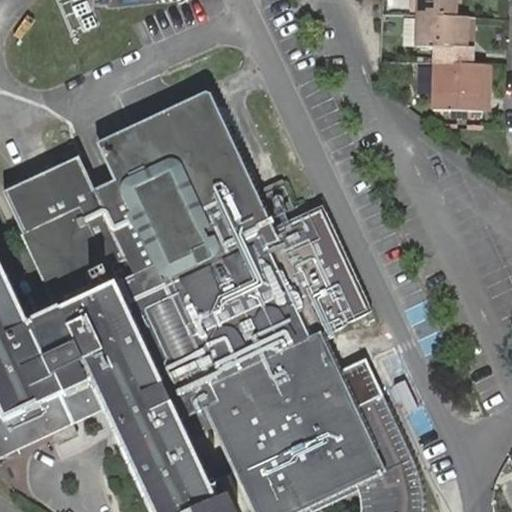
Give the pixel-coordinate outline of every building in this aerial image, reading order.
[(420,0),(421,8),(460,10),(460,4),(460,0),(420,0)] [(420,20),(419,54),(437,55),(469,56),(469,31),(470,26),(460,25),(460,10),(421,8),(420,20)] [(408,27),(407,54),(419,54),(420,27),(408,27)] [(436,117),(453,118),(492,119),(492,103),(485,102),(486,77),(486,74),(475,73),(475,56),(469,56),(437,55),(436,117)] [(210,488),(204,476),(179,422),(204,410),(221,445),(230,465),(235,476),(251,511),(424,511),(424,507),(424,498),(422,489),(420,480),(413,462),(385,401),(350,418),(337,390),(326,395),(327,397),(319,400),(316,391),(341,379),(320,334),(359,316),(312,215),(298,222),(283,229),(275,213),(257,222),(198,98),(195,91),(192,92),(186,95),(182,107),(173,104),(168,112),(173,124),(131,145),(166,216),(137,230),(155,267),(132,277),(92,194),(76,161),(0,197),(20,237),(9,243),(36,301),(21,308),(0,263),(0,460),(63,432),(104,413),(151,511),(234,511),(230,502),(218,507),(210,488)] [(258,200),(208,93),(198,98),(249,204),(258,200)] [(125,133),(131,145),(173,124),(168,112),(125,133)] [(114,183),(137,230),(166,216),(131,145),(125,133),(96,147),(114,183)] [(155,267),(137,230),(114,183),(92,194),(132,277),(155,267)] [(282,188),(266,195),(275,213),(283,229),(298,222),(282,188)] [(258,200),(249,204),(257,222),(275,213),(266,195),(258,200)] [(425,308),(412,314),(422,335),(435,329),(425,308)] [(350,418),(385,401),(376,381),(350,394),(341,379),(316,391),(319,400),(327,397),(326,395),(337,390),(350,418)] [(223,468),(204,476),(210,488),(228,479),(235,476),(230,465),(223,468)]
